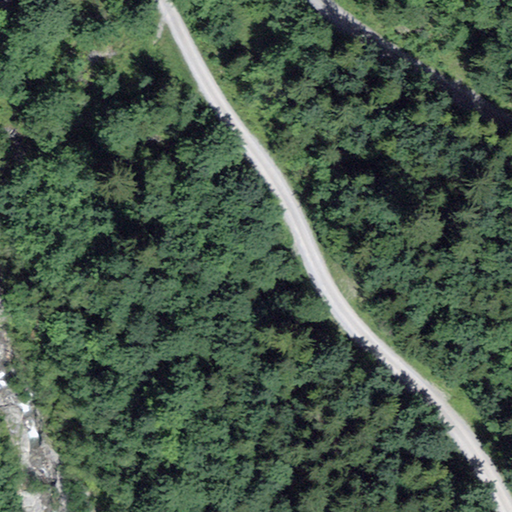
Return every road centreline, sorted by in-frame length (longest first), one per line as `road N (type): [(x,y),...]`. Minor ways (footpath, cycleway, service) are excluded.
road 1 (track): [(509,511),(448,422),(331,304),(301,234),(165,0)]
road 2 (track): [(319,0),(511,128)]
